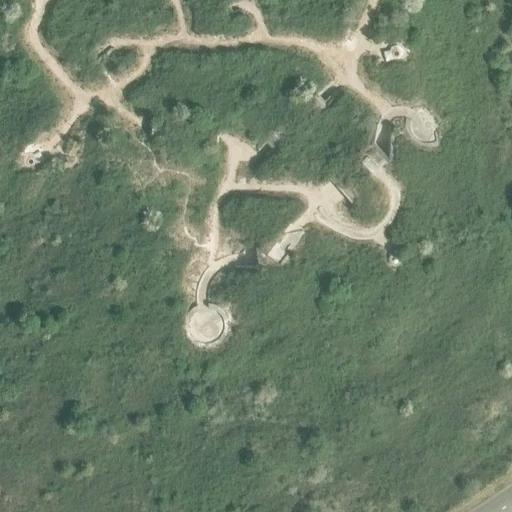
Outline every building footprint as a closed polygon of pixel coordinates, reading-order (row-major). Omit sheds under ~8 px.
[(230,18),(240,14),(238,9),(237,5),(227,9),(230,18)] [(91,55),(97,64),(122,47),(116,38),(91,55)] [(385,62),(392,60),(394,60),(397,60),(399,59),(401,58),(402,56),(402,53),(402,51),(400,49),(398,48),(396,47),(394,47),(392,48),(390,50),(389,52),(383,54),(385,62)] [(315,84),(262,133),(274,146),(286,159),(339,110),(325,96),(315,84)] [(222,116),(147,104),(144,122),(141,142),(216,154),(219,135),(222,116)] [(433,147),(440,143),(445,138),(448,131),(448,125),(447,118),(443,112),(438,108),(432,105),(425,104),(418,106),(412,109),(408,114),(405,121),(405,129),(407,136),(412,142),(418,146),(426,148),(433,147)] [(382,151),(372,141),(337,175),(330,182),(339,191),(355,208),(385,179),(397,168),(382,151)] [(37,164),(42,161),(38,154),(33,156),(30,155),(28,155),(25,156),(23,158),(22,161),(21,163),(22,166),(23,168),(25,170),(27,171),(29,171),(32,171),(34,170),(36,168),(37,166),(37,164)] [(325,176),(330,182),(337,175),(331,170),(325,176)] [(257,256),(258,272),(287,271),(285,240),(256,242),(257,256)] [(389,257),(388,260),(387,262),(388,264),(389,266),(391,267),(393,268),(395,268),(397,267),(399,266),(400,265),(401,263),(401,260),(400,258),(399,256),(397,255),(395,255),(392,255),(390,256),(389,257)] [(195,308),(189,312),(185,318),(183,325),(184,333),(187,340),(192,345),(199,348),(206,349),(213,347),(219,343),(223,338),(225,332),(226,325),(224,319),(221,313),(216,309),(209,306),(203,306),(195,308)]
